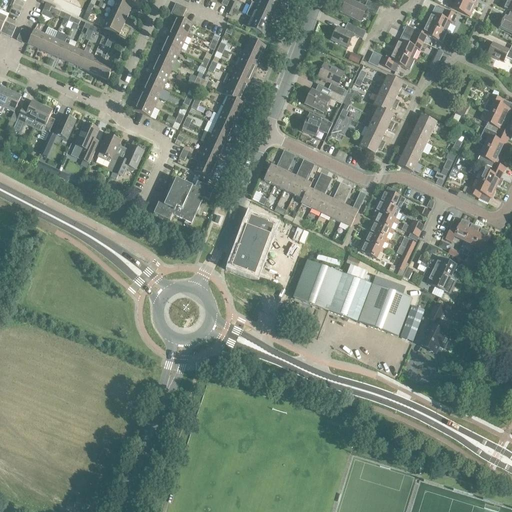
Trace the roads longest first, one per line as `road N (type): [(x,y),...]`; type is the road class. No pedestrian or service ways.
road 1 (primary): [(511,453),(393,396),(281,359)]
road 2 (residential): [(377,180),(420,89),(464,51),(491,0)]
road 3 (unclassified): [(198,290),(266,134)]
road 4 (unclassified): [(266,134),(316,0)]
road 5 (residential): [(145,197),(169,144),(109,109)]
road 6 (residential): [(161,0),(109,109)]
road 7 (residential): [(377,180),(266,134)]
